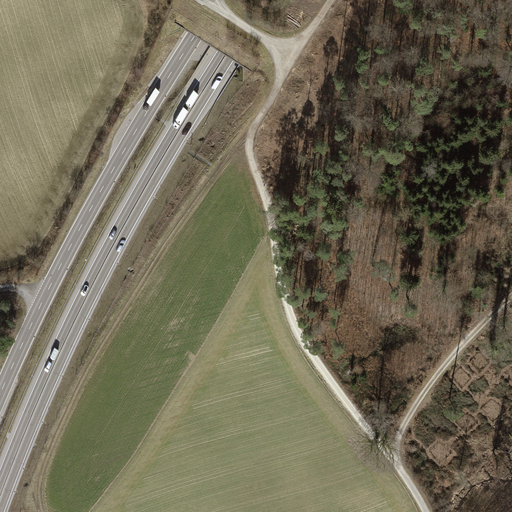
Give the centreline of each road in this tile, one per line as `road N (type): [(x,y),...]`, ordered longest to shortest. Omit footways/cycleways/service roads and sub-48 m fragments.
road 1 (track): [(426,511),(295,333),(246,139),(288,57),(224,11)]
road 2 (trunk): [(0,511),(114,253),(268,0)]
road 3 (trunk): [(257,0),(106,248),(0,484)]
road 4 (primary): [(0,394),(95,201),(218,0)]
road 5 (track): [(46,511),(42,481),(56,440),(148,268),(246,139)]
road 6 (trunk): [(80,511),(200,268)]
road 7 (track): [(394,467),(420,393),(463,330),(511,295)]
